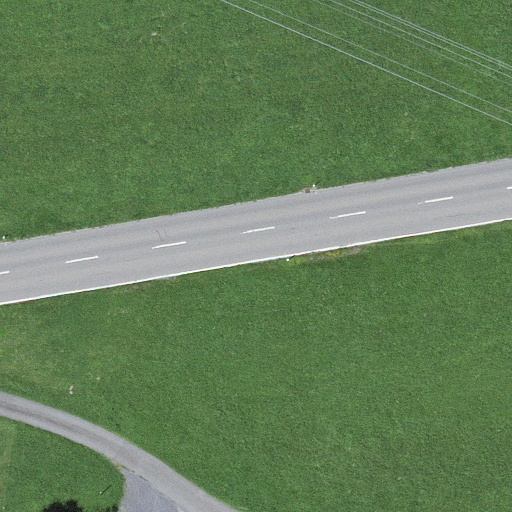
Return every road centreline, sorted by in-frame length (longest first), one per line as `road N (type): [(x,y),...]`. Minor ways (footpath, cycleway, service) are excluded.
road 1 (secondary): [(511,188),(0,275)]
road 2 (track): [(212,511),(96,444),(0,412)]
